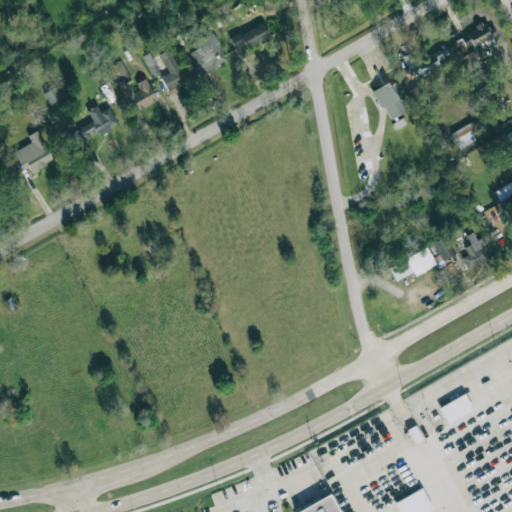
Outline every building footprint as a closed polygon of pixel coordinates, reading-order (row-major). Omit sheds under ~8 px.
[(496,38),(488,22),(457,35),(464,50),(479,43),(480,45),(496,38)] [(230,36),(235,50),(269,38),(264,24),(230,36)] [(198,40),(201,46),(189,52),(200,74),(227,60),(213,32),(198,40)] [(439,65),(437,60),(444,57),(439,48),(419,58),(415,49),(402,56),(408,67),(401,71),(407,82),(439,65)] [(160,76),(167,91),(185,82),(169,49),(159,53),(168,72),(160,76)] [(153,76),(160,73),(149,52),(143,55),(153,76)] [(107,65),(119,91),(133,85),(121,59),(107,65)] [(135,109),(156,102),(147,78),(136,82),(139,89),(129,93),(135,109)] [(410,109),(395,79),(373,90),(387,120),(410,109)] [(408,92),(416,103),(427,95),(419,84),(408,92)] [(60,99),(55,86),(43,91),(48,103),(60,99)] [(100,111),(96,105),(87,110),(92,120),(77,129),(84,141),(117,123),(108,107),(100,111)] [(481,137),(472,121),(450,132),(459,149),(481,137)] [(500,200),(511,192),(511,180),(494,191),(500,200)] [(464,247),(467,255),(461,257),(466,268),(490,259),(481,237),(475,239),(472,232),(466,235),(470,244),(464,247)] [(456,252),(447,235),(432,242),(441,260),(456,252)] [(393,279),(413,272),(413,274),(434,266),(428,249),(388,264),(393,279)] [(438,406),(446,422),(473,410),(465,394),(438,406)] [(394,502),(399,511),(426,511),(432,509),(421,488),(394,502)] [(296,511),(340,511),(331,493),(296,511)]
